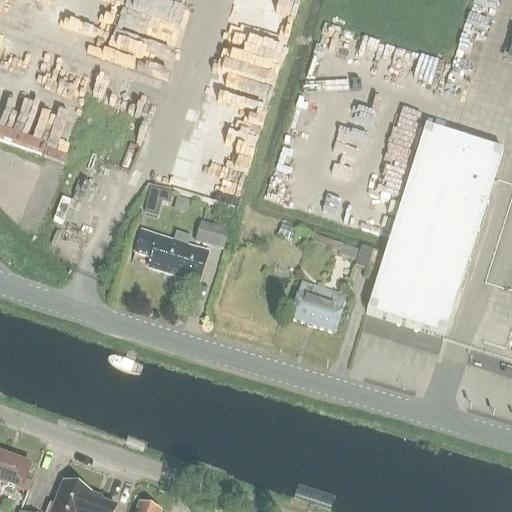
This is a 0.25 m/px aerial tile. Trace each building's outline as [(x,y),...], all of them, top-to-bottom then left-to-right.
[(500,157),(430,134),(424,132),(384,258),(378,275),(365,315),(442,340),(500,157)] [(185,216),(188,204),(176,200),(173,213),(185,216)] [(157,220),(161,205),(147,202),(143,216),(157,220)] [(200,225),(193,245),(221,254),(228,234),(200,225)] [(197,287),(206,257),(185,250),(187,242),(175,238),(172,246),(140,236),(134,256),(150,261),(147,271),(197,287)] [(354,268),(378,275),(384,258),(376,256),(377,254),(360,249),(358,253),(312,237),(309,244),(338,254),(337,256),(356,263),(354,268)] [(289,321),(334,335),(345,299),(300,285),(289,321)] [(0,460),(0,484),(19,492),(27,470),(0,460)] [(111,511),(99,507),(101,501),(61,485),(50,511),(111,511)]
